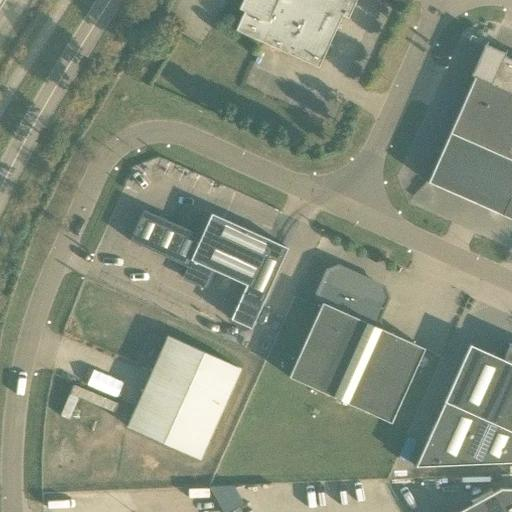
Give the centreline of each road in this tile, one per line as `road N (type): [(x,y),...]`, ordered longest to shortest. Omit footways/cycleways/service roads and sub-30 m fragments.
road 1 (unclassified): [(4,511),(3,406),(33,313),(101,165),(135,137),(175,132),(349,209)]
road 2 (unclassified): [(349,209),(444,0)]
road 3 (unclassified): [(0,190),(110,0)]
road 4 (unclassified): [(349,209),(511,282)]
